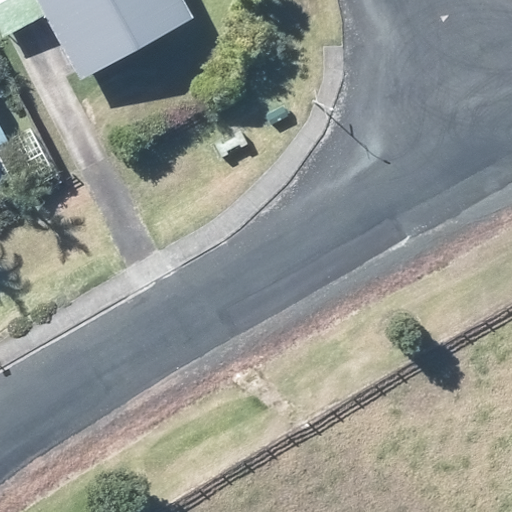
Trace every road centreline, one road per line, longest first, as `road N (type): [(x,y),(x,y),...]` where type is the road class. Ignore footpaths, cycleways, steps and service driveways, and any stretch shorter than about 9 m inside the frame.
road 1 (residential): [(507,138),(0,425)]
road 2 (residential): [(429,0),(507,138)]
